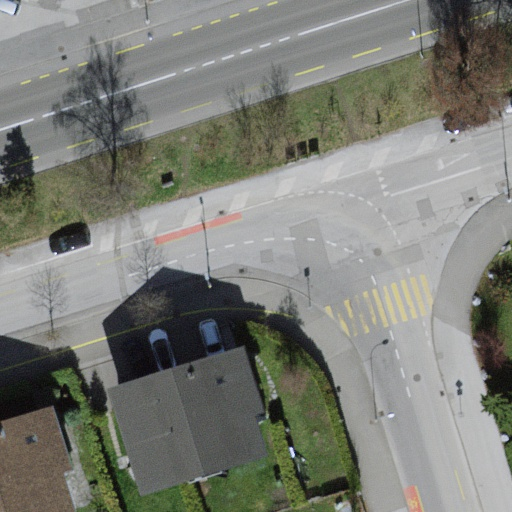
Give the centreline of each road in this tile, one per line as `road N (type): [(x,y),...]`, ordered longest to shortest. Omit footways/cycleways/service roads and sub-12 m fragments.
road 1 (primary): [(402,0),(0,128)]
road 2 (residential): [(0,321),(243,242),(298,236),(336,245)]
road 3 (residential): [(336,245),(365,264),(384,308),(443,511)]
road 4 (residential): [(336,245),(380,197),(511,155)]
